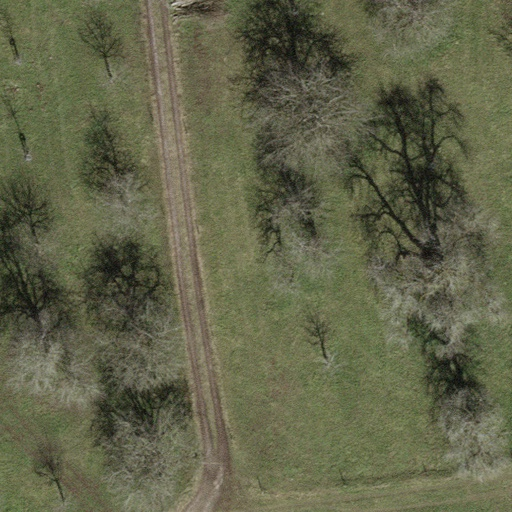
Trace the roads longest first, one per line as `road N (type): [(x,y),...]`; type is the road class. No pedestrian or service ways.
road 1 (track): [(169,0),(241,511)]
road 2 (track): [(511,476),(292,511)]
